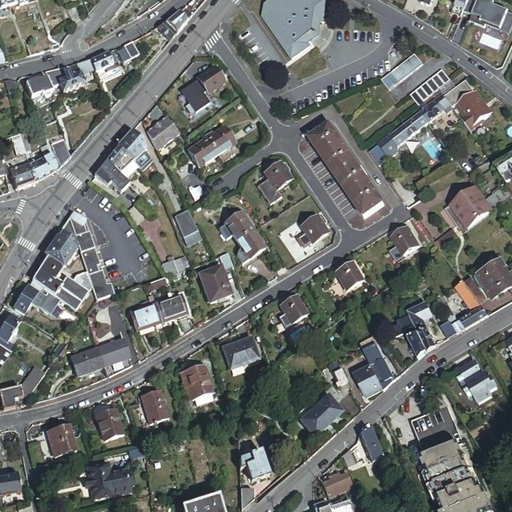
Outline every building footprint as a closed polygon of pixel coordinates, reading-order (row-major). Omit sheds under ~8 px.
[(36,4),(34,0),(0,0),(0,10),(19,5),(19,8),(36,4)] [(471,0),(464,15),(471,19),(480,0),(471,0)] [(305,45),(315,38),(315,25),(321,26),(321,23),(321,3),(272,2),(264,9),(261,20),(290,62),(308,49),(305,45)] [(465,11),(467,6),(457,2),(455,8),(465,11)] [(74,21),(85,17),(80,4),(69,7),(74,21)] [(191,19),(195,15),(188,8),(184,11),(191,19)] [(464,14),(454,10),(452,15),(462,18),(464,14)] [(176,36),(191,19),(184,11),(166,25),(176,36)] [(169,45),(176,36),(166,25),(157,30),(169,45)] [(29,56),(53,50),(48,36),(26,42),(29,56)] [(129,62),(139,58),(133,44),(124,48),(129,62)] [(116,64),(117,63),(113,53),(107,55),(114,70),(118,69),(116,64)] [(386,78),(394,88),(424,64),(416,54),(386,78)] [(106,75),(114,72),(114,70),(107,55),(90,63),(93,72),(95,76),(105,73),(106,75)] [(83,88),(79,77),(93,72),(90,63),(76,67),(58,72),(60,76),(54,76),(46,75),(50,90),(59,88),(61,95),(83,88)] [(432,94),(438,90),(451,80),(443,70),(411,94),(418,104),(432,94)] [(198,83),(208,99),(224,88),(213,72),(198,83)] [(51,94),(50,90),(46,75),(21,80),(24,89),(27,88),(31,100),(39,97),(40,98),(41,98),(42,99),(44,99),(46,98),(49,98),(49,96),(49,95),(51,94)] [(438,90),(444,98),(457,88),(451,80),(438,90)] [(9,97),(16,95),(18,84),(12,82),(5,84),(9,97)] [(469,130),(490,114),(465,82),(457,88),(444,98),(452,108),(457,104),(466,117),(462,120),(469,130)] [(452,108),(444,98),(438,90),(432,94),(437,100),(426,108),(423,104),(419,106),(422,111),(420,113),(429,125),(446,112),(448,114),(453,110),(452,108)] [(110,113),(115,107),(108,98),(104,101),(110,113)] [(397,148),(429,125),(420,113),(388,136),(397,148)] [(146,135),(157,154),(179,137),(166,120),(160,124),(163,128),(155,133),(153,130),(146,135)] [(153,130),(155,133),(163,128),(160,124),(153,130)] [(365,218),(385,205),(331,128),(312,142),(365,218)] [(204,142),(215,158),(232,147),(221,131),(204,142)] [(139,171),(151,162),(146,154),(141,143),(132,135),(119,150),(137,169),(139,171)] [(29,170),(28,165),(21,142),(20,138),(13,140),(17,155),(14,161),(7,164),(11,175),(17,191),(33,185),(29,170)] [(28,156),(31,155),(27,142),(24,143),(24,142),(21,142),(28,165),(33,163),(32,160),(30,160),(28,156)] [(199,170),(215,158),(204,142),(188,154),(199,170)] [(57,172),(70,158),(63,143),(48,148),(57,172)] [(377,165),(387,157),(379,146),(368,154),(377,165)] [(41,158),(47,155),(45,149),(38,151),(41,158)] [(107,164),(124,180),(137,169),(119,150),(107,164)] [(511,156),(494,167),(511,191),(511,156)] [(33,185),(53,174),(48,160),(29,170),(33,185)] [(128,185),(124,180),(107,164),(95,178),(106,187),(109,184),(120,193),(128,185)] [(292,182),(288,177),(283,170),(281,166),(266,177),(269,182),(277,193),(278,192),(292,182)] [(288,177),(292,174),(287,167),(283,170),(288,177)] [(271,197),(277,193),(269,182),(263,185),(271,197)] [(272,207),(283,199),(278,192),(277,193),(271,197),(263,185),(259,188),(272,207)] [(485,202),(493,212),(511,198),(503,188),(485,202)] [(475,189),(450,208),(467,231),(493,212),(485,202),(475,189)] [(149,219),(155,212),(142,199),(135,206),(149,219)] [(106,287),(104,282),(101,273),(97,274),(95,268),(99,267),(87,235),(84,236),(81,228),(83,225),(73,215),(69,222),(78,248),(87,276),(97,303),(114,297),(109,286),(106,287)] [(202,245),(187,216),(175,223),(190,252),(202,245)] [(236,244),(251,234),(240,218),(218,233),(227,245),(233,241),(236,244)] [(304,233),(296,239),(304,250),(312,244),(313,246),(327,235),(321,227),(324,225),(320,219),(317,221),(316,220),(301,230),(304,233)] [(46,257),(63,269),(65,266),(73,254),(78,248),(69,222),(60,234),(62,235),(59,240),(57,239),(53,246),(46,257)] [(435,245),(439,251),(458,238),(453,232),(435,245)] [(403,260),(419,250),(408,233),(392,244),(403,260)] [(240,250),(248,261),(263,250),(251,234),(236,244),(240,250)] [(208,256),(202,245),(190,252),(196,263),(208,256)] [(248,261),(240,250),(238,251),(236,257),(242,265),(248,261)] [(79,258),(73,254),(65,266),(71,270),(79,258)] [(186,267),(182,256),(177,258),(181,269),(186,267)] [(223,272),(231,269),(226,256),(217,259),(223,272)] [(63,288),(55,281),(63,269),(46,257),(30,281),(32,283),(61,303),(84,320),(97,303),(87,276),(77,278),(76,277),(71,284),(67,281),(63,288)] [(176,274),(182,271),(181,269),(177,258),(171,261),(171,262),(176,274)] [(166,278),(176,274),(171,262),(161,266),(166,278)] [(492,300),(511,288),(511,282),(502,266),(480,279),(492,300)] [(347,294),(362,284),(352,268),(336,278),(347,294)] [(208,305),(229,298),(219,270),(198,278),(208,305)] [(163,286),(161,280),(146,285),(148,291),(163,286)] [(479,306),(486,300),(472,281),(465,286),(479,306)] [(53,315),(61,303),(32,283),(14,310),(24,317),(33,302),(53,315)] [(457,336),(470,328),(488,317),(479,306),(465,286),(464,285),(456,291),(472,313),(475,314),(458,325),(453,328),(457,336)] [(160,326),(183,317),(176,299),(154,308),(160,326)] [(453,328),(458,325),(444,300),(438,303),(442,309),(444,314),(446,316),(451,325),(453,328)] [(292,328),(308,318),(297,301),(281,311),(285,318),(292,328)] [(432,320),(426,307),(407,316),(409,320),(413,327),(423,322),(424,324),(432,320)] [(133,335),(160,326),(154,308),(146,310),(138,313),(127,317),(133,335)] [(23,319),(24,317),(14,310),(13,312),(23,319)] [(12,348),(7,345),(10,341),(21,324),(11,317),(0,334),(0,346),(9,352),(12,348)] [(292,328),(285,318),(281,321),(287,331),(292,328)] [(392,332),(397,343),(406,338),(412,335),(413,336),(416,334),(413,327),(409,320),(398,325),(400,328),(392,332)] [(426,354),(436,349),(424,324),(423,322),(413,327),(416,334),(426,354)] [(448,342),(457,336),(453,328),(451,325),(448,326),(442,330),(448,342)] [(418,362),(426,354),(416,334),(413,336),(412,335),(406,338),(418,362)] [(391,379),(392,379),(378,350),(382,348),(376,338),(360,346),(372,370),(383,392),(383,393),(393,384),(391,379)] [(229,371),(258,360),(250,339),(222,350),(229,371)] [(106,368),(128,360),(121,342),(99,350),(106,368)] [(54,358),(56,360),(66,347),(61,343),(54,354),(56,356),(54,358)] [(76,378),(106,368),(99,350),(70,360),(76,378)] [(211,395),(214,394),(203,367),(182,375),(193,402),(195,401),(211,395)] [(366,400),(383,392),(372,370),(355,378),(366,400)] [(24,393),(30,397),(45,376),(39,372),(24,393)] [(346,384),(340,372),(333,376),(338,385),(336,386),(337,389),(346,384)] [(21,410),(25,405),(21,389),(0,394),(4,413),(21,410)] [(149,427),(167,421),(158,395),(141,402),(149,427)] [(197,406),(213,400),(211,395),(195,401),(197,406)] [(303,424),(315,437),(341,414),(329,400),(303,424)] [(458,445),(463,444),(448,407),(412,421),(427,458),(458,445)] [(102,446),(122,439),(114,416),(94,422),(102,446)] [(382,436),(389,433),(384,419),(377,425),(382,436)] [(54,461),(75,455),(68,431),(47,437),(54,461)] [(370,458),(379,454),(369,431),(360,435),(370,458)] [(494,511),(496,511),(490,497),(485,499),(482,492),(480,493),(477,486),(475,487),(458,445),(427,458),(422,460),(438,500),(437,500),(440,508),(437,509),(438,511),(494,511)] [(347,467),(354,464),(348,450),(342,456),(347,467)] [(251,484),(269,477),(260,455),(238,462),(239,473),(245,471),(251,484)] [(93,501),(127,495),(124,475),(108,478),(106,469),(88,472),(90,484),(91,490),(93,501)] [(347,491),(352,488),(346,474),(338,477),(337,476),(329,479),(326,476),(321,480),(328,500),(347,491)] [(0,482),(0,499),(20,496),(17,476),(7,478),(8,481),(0,482)] [(349,496),(357,493),(355,487),(352,488),(347,491),(349,496)] [(240,511),(242,511),(253,504),(252,492),(239,492),(240,511)] [(220,511),(217,500),(181,511),(220,511)]
